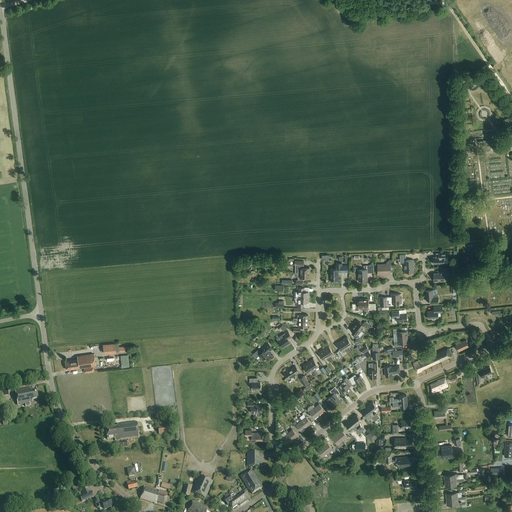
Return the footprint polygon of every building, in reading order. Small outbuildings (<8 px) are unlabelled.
[(436,253),(436,257),(433,257),(433,264),(444,264),(444,259),(449,259),(449,253),(436,253)] [(406,260),(406,254),(400,255),(400,263),(404,263),(405,273),(414,272),(413,264),(414,264),(413,260),(406,260)] [(393,267),(393,260),(389,260),(389,262),(387,262),(386,264),(386,265),(378,266),(378,275),(383,275),(383,274),(390,273),(390,267),(393,267)] [(297,269),(296,273),(309,273),(310,268),(301,268),(302,265),(303,265),(303,261),(296,261),(296,265),(298,265),(298,269),(297,269)] [(336,266),(336,269),(330,269),(330,281),(338,281),(338,272),(341,272),(348,272),(348,266),(342,266),(342,263),(336,263),(336,265),(336,266)] [(367,273),(370,273),(370,269),(373,269),(373,264),(370,265),(370,266),(363,266),(363,267),(364,267),(364,270),(358,270),(359,280),(367,280),(367,273)] [(448,275),(448,269),(441,269),(441,273),(440,273),(440,274),(433,274),(434,282),(445,281),(445,275),(448,275)] [(309,273),(296,273),(296,277),(298,277),(298,281),(296,281),(296,285),(303,285),(303,281),(301,281),(301,278),(309,279),(309,273)] [(294,297),(309,297),(309,292),(305,292),(305,288),(297,288),(297,291),(294,291),(294,297)] [(433,297),(432,290),(425,291),(426,301),(430,300),(431,304),(439,304),(438,297),(433,297)] [(400,298),(400,294),(392,294),(392,297),(380,298),(380,306),(392,305),(392,304),(401,304),(401,298),(400,298)] [(309,303),(309,297),(294,297),(294,302),(297,303),(297,306),(304,307),(304,303),(309,303)] [(359,309),(364,309),(363,299),(358,299),(358,304),(355,304),(355,311),(359,311),(359,309)] [(363,299),(364,309),(364,310),(372,310),(372,304),(369,304),(369,299),(363,299)] [(442,312),(442,306),(434,307),(434,311),(427,311),(428,319),(432,319),(432,320),(435,320),(435,318),(438,318),(438,313),(442,312)] [(399,314),(399,311),(392,311),(392,318),(397,318),(397,322),(407,321),(407,314),(399,314)] [(354,325),(361,331),(364,328),(369,327),(370,326),(365,322),(363,324),(358,321),(354,325)] [(281,324),(277,327),(279,330),(281,328),(283,330),(282,331),(284,332),(287,328),(282,325),(281,324)] [(361,331),(354,325),(350,330),(355,334),(354,336),(354,337),(358,341),(360,339),(360,337),(363,332),(361,331)] [(397,334),(398,338),(408,337),(407,331),(402,331),(402,328),(393,329),(393,335),(397,334)] [(288,339),(292,337),(288,331),(283,334),(284,337),(282,338),(282,339),(278,342),(282,348),(286,346),(287,346),(291,343),(288,339)] [(347,337),(341,340),(349,352),(351,351),(349,347),(352,345),(347,337)] [(408,337),(398,338),(398,341),(394,342),(394,347),(403,346),(403,343),(408,343),(408,337)] [(357,339),(355,342),(359,349),(360,349),(363,354),(369,350),(366,345),(363,347),(361,343),(357,339)] [(347,354),(349,352),(341,340),(336,344),(342,352),(345,350),(347,354)] [(456,345),(459,352),(469,347),(466,341),(456,345)] [(115,343),(103,345),(103,354),(116,353),(116,351),(119,351),(119,347),(118,344),(115,344),(115,343)] [(259,350),(253,354),(256,357),(258,355),(263,360),(265,358),(267,360),(271,356),(268,352),(272,349),(268,343),(261,349),(263,351),(261,353),(259,350)] [(323,349),(332,362),(333,360),(331,356),(334,354),(329,346),(323,349)] [(330,363),(332,362),(323,349),(318,353),(324,361),(327,359),(330,363)] [(439,357),(441,361),(451,356),(448,349),(436,354),(438,358),(439,357)] [(79,368),(91,366),(95,366),(93,354),(77,356),(78,360),(75,361),(75,360),(65,362),(65,363),(65,365),(66,365),(67,370),(77,368),(79,367),(79,368)] [(436,354),(425,359),(427,366),(428,367),(441,361),(439,357),(438,358),(436,354)] [(313,359),(308,363),(316,375),(318,374),(315,369),(318,367),(313,359)] [(427,366),(425,359),(421,361),(421,360),(413,363),(418,373),(422,371),(421,370),(428,367),(427,366)] [(316,375),(308,363),(303,366),(308,374),(311,372),(314,376),(316,375)] [(373,363),(369,364),(369,370),(369,378),(376,378),(376,372),(377,372),(376,363),(373,363)] [(296,366),(292,368),(289,370),(287,371),(287,372),(284,374),(288,380),(291,378),(290,378),(295,375),(298,374),(300,372),(296,366)] [(391,367),(391,366),(384,367),(385,377),(392,376),(392,374),(400,373),(399,366),(391,367)] [(480,374),(478,375),(478,374),(474,375),(475,384),(479,383),(479,379),(482,378),(487,376),(486,375),(492,373),(489,367),(484,369),(483,369),(479,371),(480,374)] [(353,385),(356,383),(359,387),(364,384),(360,376),(357,378),(356,377),(355,375),(352,377),(349,379),(351,382),(353,385)] [(299,379),(304,387),(309,384),(305,376),(299,379)] [(432,393),(448,386),(445,377),(437,381),(430,384),(432,390),(431,390),(432,393)] [(258,383),(258,378),(249,378),(250,386),(252,386),(252,389),(261,389),(261,385),(261,383),(258,383)] [(341,385),(337,387),(343,395),(345,393),(347,396),(352,392),(349,387),(351,385),(347,379),(345,381),(340,385),(341,385)] [(340,393),(335,387),(329,391),(332,395),(329,398),(332,402),(332,403),(334,406),(341,401),(336,396),(340,393)] [(0,389),(0,397),(9,396),(7,388),(0,389)] [(30,390),(29,388),(15,391),(18,406),(25,404),(25,406),(30,405),(29,402),(32,401),(32,400),(38,399),(36,389),(30,390)] [(261,416),(261,413),(262,413),(262,405),(254,405),(254,402),(248,402),(248,406),(251,406),(251,413),(257,413),(257,416),(261,416)] [(367,407),(371,412),(377,408),(373,403),(367,407)] [(314,408),(319,415),(324,410),(319,404),(315,407),(313,405),(311,406),(313,409),(314,408)] [(373,415),(371,412),(367,407),(361,412),(365,417),(368,421),(372,418),(374,421),(377,420),(373,415)] [(314,408),(313,409),(310,411),(308,409),(306,410),(309,413),(309,412),(314,419),(319,415),(314,408)] [(445,418),(445,410),(442,410),(442,411),(434,411),(435,419),(445,418)] [(360,426),(357,423),(361,420),(357,415),(356,416),(354,417),(354,418),(351,420),(355,425),(361,432),(363,430),(360,426)] [(301,421),(306,427),(311,423),(306,417),(302,420),(300,417),(298,419),(300,421),(301,421)] [(349,430),(353,427),(356,430),(355,430),(361,437),(364,435),(361,432),(355,425),(351,420),(348,422),(346,424),(345,425),(349,430)] [(301,421),(300,421),(297,424),(295,421),(293,423),(295,426),(296,425),(301,431),(306,427),(301,421)] [(138,438),(136,422),(116,425),(115,427),(105,428),(106,440),(113,439),(114,441),(138,438)] [(170,425),(158,426),(158,436),(171,434),(170,425)] [(369,427),(365,430),(368,434),(366,435),(371,442),(376,438),(376,434),(374,434),(369,427)] [(284,432),(286,434),(287,433),(293,440),(298,436),(292,429),(288,433),(286,430),(284,432)] [(252,441),(262,441),(262,433),(252,433),(252,430),(246,430),(246,436),(252,436),(252,441)] [(342,441),(343,440),(346,438),(348,440),(350,439),(348,436),(347,437),(342,430),(337,434),(342,441)] [(287,433),(286,434),(283,437),(281,434),(280,436),(282,438),(283,438),(288,444),(293,440),(287,433)] [(337,445),(338,445),(340,447),(345,443),(343,440),(342,441),(337,434),(332,439),(334,441),(332,442),(335,447),(337,445)] [(376,439),(376,447),(382,447),(382,441),(384,441),(384,434),(377,434),(377,438),(376,439)] [(406,449),(406,445),(412,445),(412,440),(406,440),(406,438),(394,438),(394,449),(406,449)] [(327,442),(322,446),(328,453),(328,452),(331,450),(333,452),(335,451),(333,448),(332,449),(327,442)] [(357,443),(356,451),(365,451),(366,444),(357,443)] [(328,453),(322,446),(317,450),(323,457),(327,454),(328,456),(330,455),(328,452),(328,453)] [(451,458),(449,446),(440,447),(440,449),(436,449),(437,458),(442,457),(443,459),(451,458)] [(383,453),(384,458),(385,464),(396,462),(396,468),(405,467),(405,466),(414,465),(414,457),(408,458),(408,457),(396,458),(396,459),(392,460),(391,452),(383,453)] [(134,469),(126,470),(127,477),(136,476),(134,469)] [(252,494),(263,488),(252,470),(241,477),(248,490),(249,489),(252,494)] [(213,482),(199,476),(191,493),(205,499),(213,482)] [(456,480),(445,481),(445,483),(444,483),(444,487),(445,487),(456,486),(456,481),(464,481),(464,478),(456,479),(456,480)] [(130,481),(126,483),(128,490),(138,488),(136,481),(133,481),(133,482),(130,483),(130,481)] [(192,485),(185,483),(182,496),(189,498),(192,485)] [(82,502),(93,497),(91,492),(89,493),(86,486),(81,488),(83,495),(80,497),(82,502)] [(159,491),(144,487),(140,500),(156,505),(156,502),(164,505),(167,493),(159,491)] [(246,501),(248,499),(243,491),(232,499),(229,496),(228,494),(225,496),(225,499),(224,500),(228,505),(229,504),(233,509),(239,504),(240,506),(246,501)] [(100,504),(98,499),(94,501),(97,508),(102,506),(104,510),(112,507),(109,500),(100,504)] [(198,503),(192,501),(187,511),(188,511),(206,511),(208,509),(208,508),(210,503),(207,501),(206,505),(205,507),(198,504),(198,503)]
